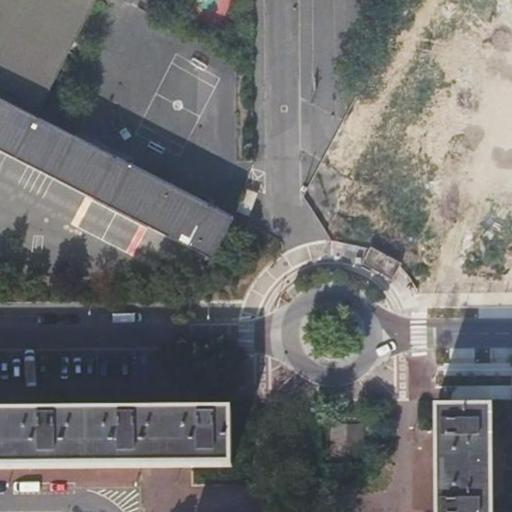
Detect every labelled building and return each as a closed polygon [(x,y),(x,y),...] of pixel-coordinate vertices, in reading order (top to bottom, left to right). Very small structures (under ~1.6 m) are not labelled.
[(0,0),(0,146),(210,254),(230,214),(36,113),(93,0),(0,0)] [(445,0),(397,90),(353,175),(395,199),(418,157),(451,91),(499,0),(445,0)] [(511,208),(418,157),(395,199),(387,213),(488,268),(511,223),(511,208)] [(511,223),(488,268),(506,278),(511,267),(511,223)] [(370,245),(362,261),(393,276),(401,260),(370,245)] [(435,409),(434,511),(492,511),(492,409),(435,409)] [(165,412),(0,412),(0,468),(229,467),(228,411),(165,412)]
